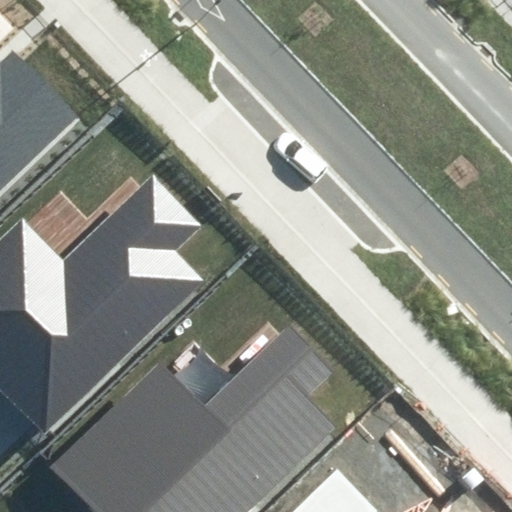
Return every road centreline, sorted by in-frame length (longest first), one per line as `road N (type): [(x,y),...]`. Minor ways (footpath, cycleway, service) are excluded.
road 1 (secondary): [(511,320),(218,0)]
road 2 (secondary): [(393,0),(511,122)]
